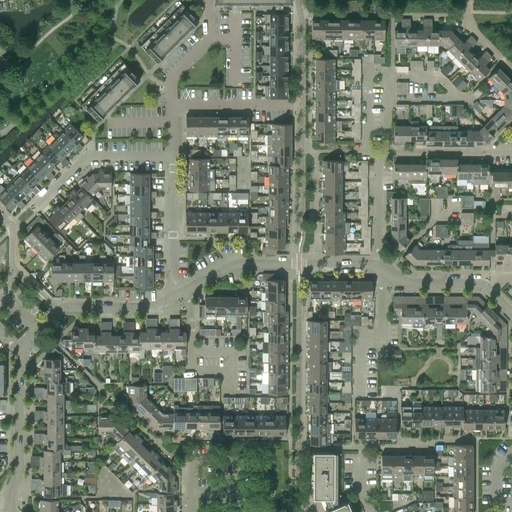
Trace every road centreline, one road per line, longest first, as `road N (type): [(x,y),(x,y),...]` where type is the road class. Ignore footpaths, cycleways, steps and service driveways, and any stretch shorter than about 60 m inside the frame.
road 1 (residential): [(178,294),(233,266),(377,265)]
road 2 (residential): [(19,351),(61,309),(153,307),(178,294)]
road 3 (residential): [(33,207),(88,155),(171,155)]
road 4 (residential): [(10,502),(18,476),(19,351)]
road 5 (residential): [(389,100),(457,101),(437,76),(389,72)]
road 6 (residential): [(178,294),(171,278),(171,155)]
road 7 (residential): [(170,105),(301,105)]
road 8 (residential): [(388,152),(511,152)]
road 9 (residential): [(170,105),(171,77),(208,39),(208,0)]
